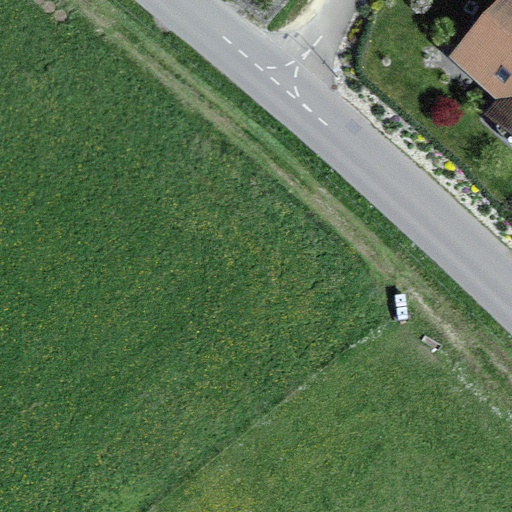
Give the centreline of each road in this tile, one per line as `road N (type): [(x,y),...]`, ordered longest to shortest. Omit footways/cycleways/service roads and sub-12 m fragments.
road 1 (track): [(82,0),(373,249),(511,387)]
road 2 (tertiary): [(511,285),(291,93)]
road 3 (tertiary): [(291,93),(179,0)]
